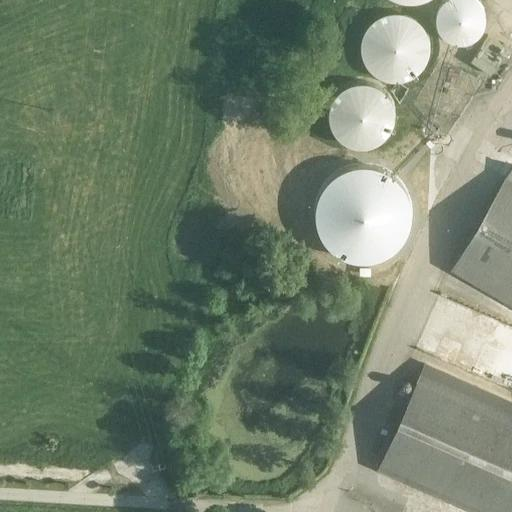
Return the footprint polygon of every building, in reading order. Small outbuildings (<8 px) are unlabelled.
[(480,34),(484,26),(486,17),(484,10),(481,3),(477,0),(443,0),(440,3),(437,10),(435,18),(437,27),(441,34),(448,40),(456,42),(465,42),(473,39),(480,34)] [(422,69),(428,59),(430,47),(428,36),(423,27),(416,19),(406,14),(395,13),(385,15),(375,19),(367,27),(363,37),(361,47),(363,59),(369,69),(379,77),(390,81),(402,81),(413,77),(422,69)] [(508,48),(488,35),(470,61),(490,74),(508,48)] [(388,136),(394,125),(396,113),(394,103),(389,93),(381,86),(372,81),(361,79),(350,81),(341,86),(333,94),(328,104),(327,114),(329,126),(335,136),(344,144),(356,148),(368,148),(379,143),(388,136)] [(432,165),(433,142),(411,141),(410,164),(432,165)] [(511,182),(505,178),(504,178),(452,268),(511,302),(511,182)] [(511,323),(436,296),(417,347),(458,362),(457,364),(511,383),(511,323)] [(511,511),(511,400),(424,362),(378,467),(480,511),(511,511)]
